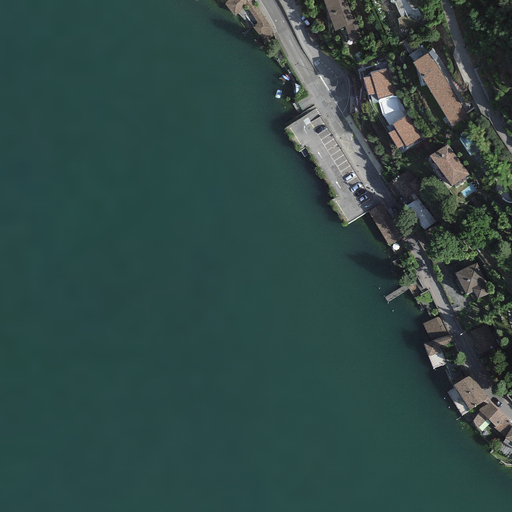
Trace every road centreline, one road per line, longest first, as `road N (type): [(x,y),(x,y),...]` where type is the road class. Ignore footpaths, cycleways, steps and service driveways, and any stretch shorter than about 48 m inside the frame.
road 1 (tertiary): [(511,413),(483,384),(321,96)]
road 2 (residential): [(443,0),(464,68),(511,143)]
